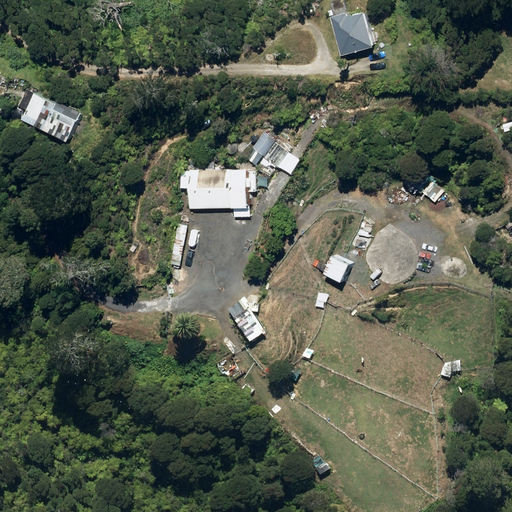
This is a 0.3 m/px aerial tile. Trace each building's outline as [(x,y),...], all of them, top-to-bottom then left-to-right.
[(335,0),(331,1),(347,56),(380,47),(370,12),(357,16),(357,14),(353,15),(352,12),(350,13),(346,0),(335,0)] [(40,91),(27,117),(71,139),(84,113),(40,91)] [(316,133),(310,127),(305,132),(310,138),(316,133)] [(255,152),(264,159),(265,157),(278,166),(291,150),(279,141),(280,140),(268,131),(256,147),(258,149),(255,152)] [(238,208),(238,217),(254,217),(254,192),(260,191),(260,171),(253,171),(253,169),(216,170),(216,164),(193,164),(193,209),(238,208)] [(439,203),(448,192),(435,181),(425,192),(429,196),(428,197),(433,202),(435,199),(439,203)] [(448,192),(439,203),(437,205),(447,213),(458,200),(448,192)] [(173,264),(182,266),(189,225),(181,224),(173,264)] [(357,261),(338,253),(329,271),(348,280),(357,261)] [(103,322),(110,325),(112,320),(106,316),(103,322)] [(269,344),(261,350),(265,355),(273,348),(269,344)] [(231,355),(224,359),(229,368),(236,365),(231,355)]
